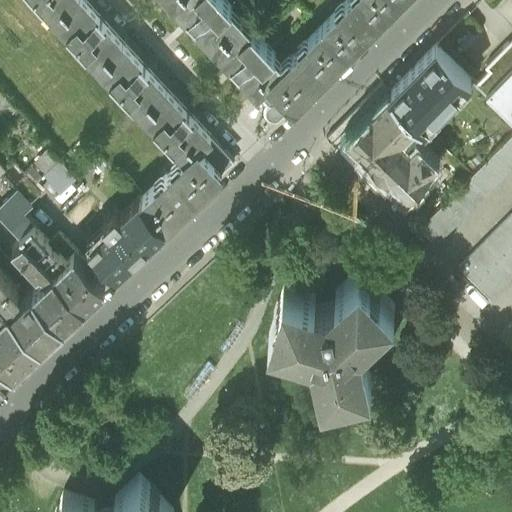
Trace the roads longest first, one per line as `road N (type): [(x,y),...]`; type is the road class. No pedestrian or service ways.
road 1 (residential): [(275,162),(0,422)]
road 2 (residential): [(441,0),(275,162)]
road 3 (residential): [(126,0),(275,162)]
